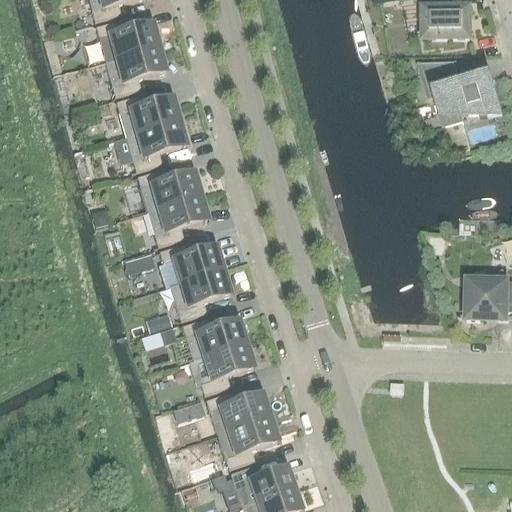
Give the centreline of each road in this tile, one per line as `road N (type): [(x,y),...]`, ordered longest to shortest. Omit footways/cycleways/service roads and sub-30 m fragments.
road 1 (tertiary): [(222,0),(327,359)]
road 2 (residential): [(187,0),(292,357)]
road 3 (tertiary): [(511,365),(327,359)]
road 4 (residential): [(292,357),(344,511)]
road 5 (tertiary): [(378,511),(327,359)]
